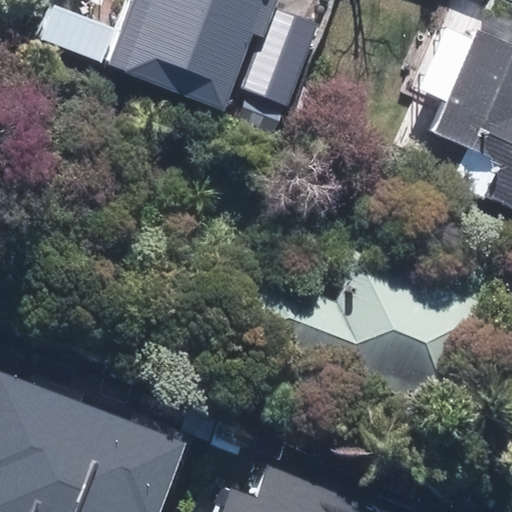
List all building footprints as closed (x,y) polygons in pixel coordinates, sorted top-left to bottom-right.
[(130,0),(108,56),(225,101),(264,0),(130,0)] [(274,0),(241,85),(290,104),(329,6),(314,0),(274,0)] [(511,206),(511,41),(476,27),(473,36),(448,26),(423,86),(448,96),(435,126),(470,140),(453,182),(511,206)] [(266,269),(243,324),(454,412),(499,306),(484,300),(502,258),(437,231),(419,273),(355,246),(333,297),(266,269)] [(28,373),(0,362),(0,511),(158,511),(170,484),(174,485),(196,430),(136,406),(133,414),(84,395),(86,390),(30,368),(28,373)] [(236,477),(220,511),(404,511),(270,456),(257,485),(236,477)]
